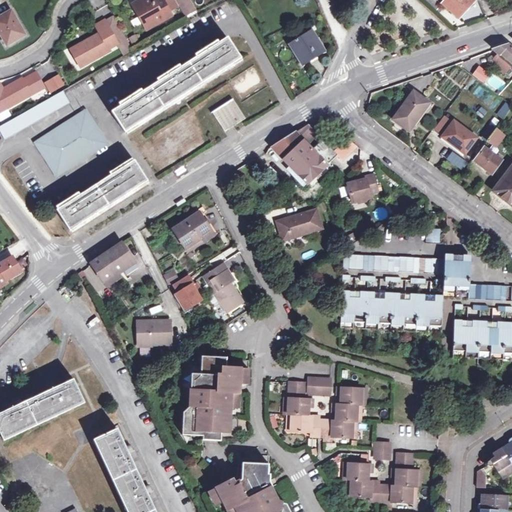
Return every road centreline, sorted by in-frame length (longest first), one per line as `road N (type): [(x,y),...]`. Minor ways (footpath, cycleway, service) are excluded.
road 1 (residential): [(208,170),(280,311),(257,361),(258,429),(316,511)]
road 2 (residential): [(337,93),(351,121),(511,238)]
road 3 (tertiary): [(208,170),(58,265)]
road 4 (tertiary): [(360,81),(511,28)]
road 5 (tertiary): [(337,93),(208,170)]
road 6 (residential): [(453,511),(459,449),(511,407)]
